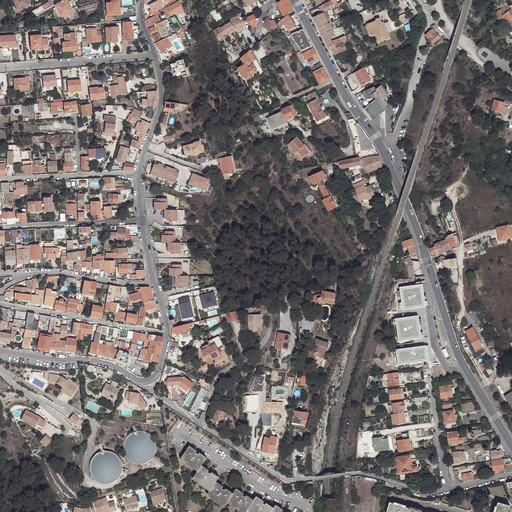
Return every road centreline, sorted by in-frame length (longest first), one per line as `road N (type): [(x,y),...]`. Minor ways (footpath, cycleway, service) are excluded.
road 1 (secondary): [(511,448),(455,350),(380,146),(334,79),(295,0)]
road 2 (residential): [(150,387),(285,481),(360,473),(422,493),(447,489)]
road 3 (residential): [(0,350),(93,361),(142,382),(159,369),(168,334)]
road 4 (residential): [(0,303),(168,334)]
road 5 (residential): [(310,511),(175,429)]
road 6 (residential): [(0,68),(156,54)]
road 7 (unclassified): [(420,0),(429,21),(390,141)]
road 8 (residential): [(0,229),(143,221)]
road 9 (residential): [(139,174),(161,105),(156,54)]
road 10 (residential): [(426,369),(447,489)]
